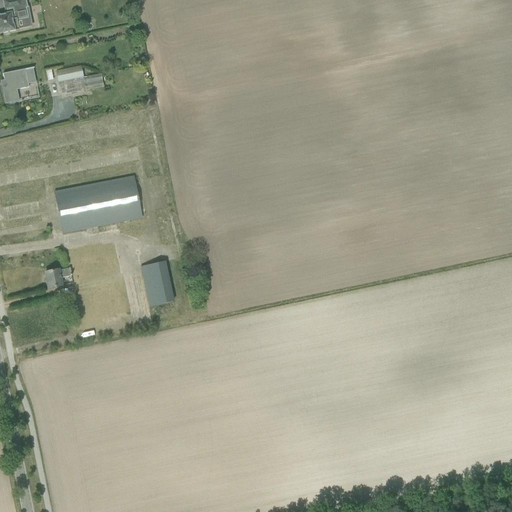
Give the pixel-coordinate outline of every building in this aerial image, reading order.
[(28,19),(26,8),(27,8),(25,0),(8,0),(3,1),(4,10),(6,10),(7,15),(0,15),(0,33),(3,32),(3,34),(19,30),(17,21),(28,19)] [(103,87),(101,75),(82,78),(80,67),(56,72),(58,83),(60,96),(103,87)] [(9,103),(9,104),(14,103),(14,102),(19,101),(16,90),(28,88),(27,85),(35,83),(32,69),(33,69),(33,68),(2,74),(5,86),(1,86),(5,104),(9,103)] [(54,193),(62,234),(141,218),(133,177),(54,193)] [(61,286),(60,279),(71,277),(80,323),(116,316),(102,245),(76,251),(66,253),(69,269),(58,271),(44,273),(47,289),(61,286)] [(174,302),(165,262),(140,268),(151,318),(175,313),(173,302),(174,302)]
